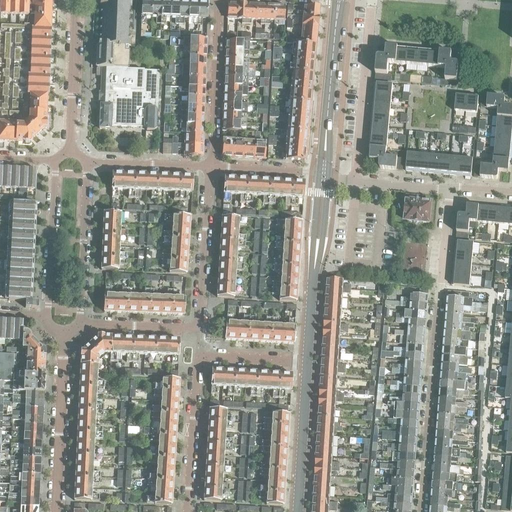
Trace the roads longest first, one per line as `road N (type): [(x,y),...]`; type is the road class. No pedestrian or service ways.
road 1 (residential): [(421,511),(450,189)]
road 2 (residential): [(81,323),(199,329),(210,167)]
road 3 (tertiary): [(307,361),(323,176)]
road 4 (residential): [(357,180),(371,0)]
road 5 (tertiary): [(323,176),(338,0)]
road 6 (residential): [(56,511),(63,335)]
road 7 (residential): [(210,167),(218,0)]
road 8 (residential): [(81,323),(88,163)]
road 9 (residential): [(186,511),(197,356)]
road 10 (residential): [(56,162),(47,316)]
road 11 (residential): [(72,154),(77,0)]
road 12 (tertiary): [(299,511),(307,361)]
road 13 (residential): [(88,163),(210,167)]
